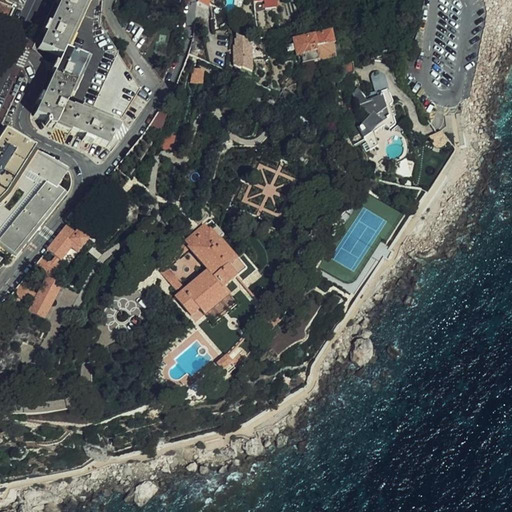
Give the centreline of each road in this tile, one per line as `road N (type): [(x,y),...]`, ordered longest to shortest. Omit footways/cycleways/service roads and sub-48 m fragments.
road 1 (residential): [(15,52),(35,71),(22,120),(76,159),(84,181),(0,292)]
road 2 (residential): [(432,0),(423,74),(432,91),(448,98),(457,91),(464,0)]
